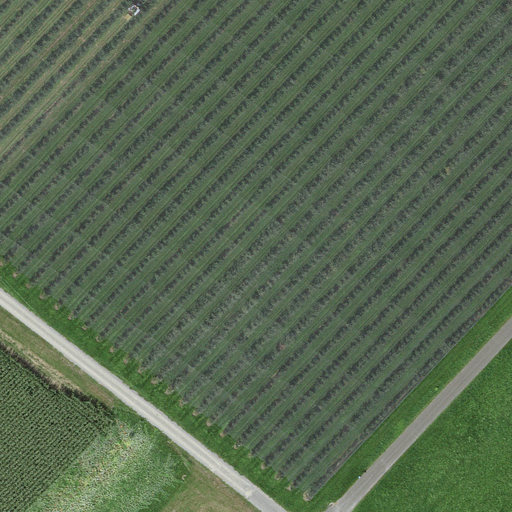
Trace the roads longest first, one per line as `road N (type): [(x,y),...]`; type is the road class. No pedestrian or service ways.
road 1 (track): [(0,297),(274,511)]
road 2 (track): [(334,511),(511,326)]
